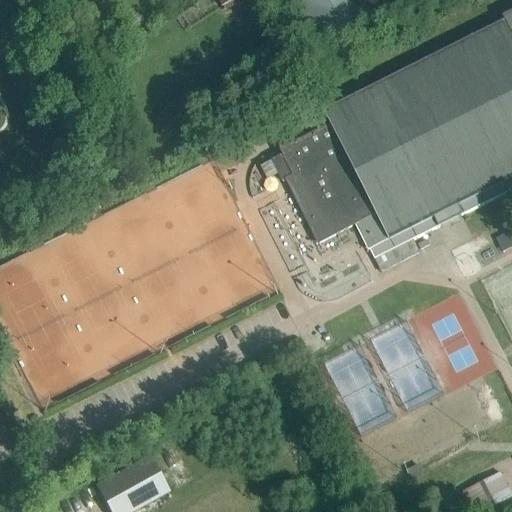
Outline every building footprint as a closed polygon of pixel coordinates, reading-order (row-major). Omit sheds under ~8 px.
[(292,0),(323,55),(369,31),(351,0),(292,0)] [(270,2),(255,10),(284,68),(299,61),(270,2)] [(261,169),(267,183),(277,178),(280,185),(287,182),(295,200),(318,245),(356,226),(369,252),(370,251),(375,260),(381,273),(420,253),(413,241),(441,227),(511,191),(511,13),(503,18),(505,22),(325,112),(332,127),(281,152),(284,158),(261,169)] [(502,254),(511,248),(511,232),(495,241),(502,254)] [(149,458),(96,487),(109,511),(136,511),(169,494),(149,458)] [(485,511),(511,497),(511,494),(500,473),(463,494),(472,511),(485,511)]
